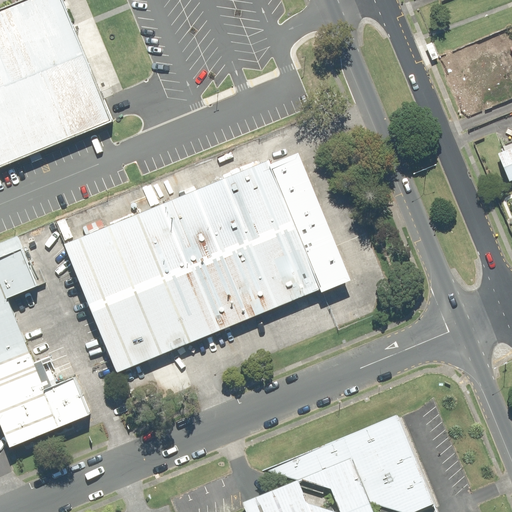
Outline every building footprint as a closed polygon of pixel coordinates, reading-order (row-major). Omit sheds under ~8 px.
[(0,0),(0,161),(96,123),(109,118),(61,0),(2,0),(0,1),(0,0)] [(510,93),(494,55),(469,65),(477,84),(479,84),(487,103),(510,93)] [(336,280),(280,140),(53,230),(110,370),(336,280)] [(511,148),(496,155),(508,183),(511,181),(511,148)] [(43,287),(22,237),(0,245),(0,407),(14,442),(87,412),(74,380),(48,391),(10,301),(43,287)] [(241,501),(244,511),(373,511),(366,490),(407,508),(435,498),(394,410),(271,461),(307,476),(241,501)]
